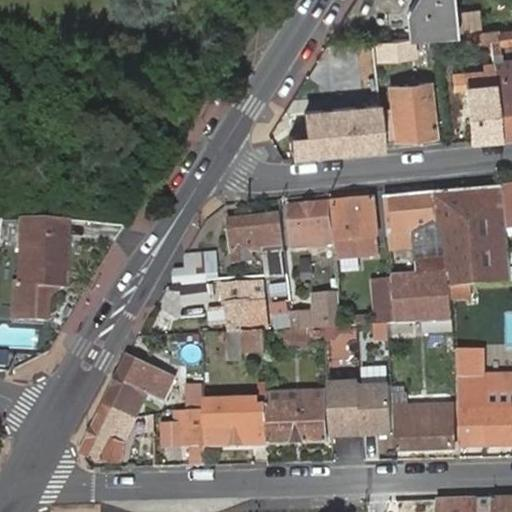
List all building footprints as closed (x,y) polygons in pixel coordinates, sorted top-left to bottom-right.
[(419,33),(434,32),(452,30),(463,29),(479,27),(477,11),(450,14),(449,0),(409,0),(404,10),(406,34),(419,33)] [(491,45),(489,26),(479,27),(463,29),(464,47),(491,45)] [(511,27),(498,29),(497,26),(489,26),(491,45),(492,52),(501,51),(500,44),(511,42),(511,27)] [(419,33),(420,49),(435,47),(434,32),(419,33)] [(406,34),(376,38),(377,55),(412,52),(411,50),(420,49),(419,33),(406,34)] [(493,62),(493,68),(511,65),(511,58),(493,60),(493,62)] [(493,68),(493,62),(484,62),(485,69),(452,73),(453,88),(466,88),(470,140),(500,137),(493,68)] [(500,137),(511,135),(511,65),(493,68),(500,137)] [(384,135),(384,140),(417,136),(416,126),(433,125),(429,82),(390,85),(392,106),(381,108),(384,135)] [(357,98),(293,105),(298,155),(385,146),(384,140),(384,135),(381,108),(380,98),(357,101),(357,98)] [(416,126),(417,136),(434,134),(433,125),(416,126)] [(511,185),(503,187),(507,225),(511,224),(511,185)] [(398,323),(453,321),(451,287),(471,286),(498,284),(511,282),(511,275),(511,269),(508,237),(507,225),(503,187),(387,198),(392,250),(417,248),(419,274),(395,277),(398,323)] [(338,242),(340,258),(379,255),(375,200),(335,203),(338,232),(338,242)] [(294,235),(334,233),(332,204),(289,207),(294,235)] [(281,213),(281,212),(228,219),(232,262),(241,262),(255,261),(254,250),(271,248),(271,252),(265,252),(264,255),(267,277),(284,275),(282,252),(286,251),(281,213)] [(59,293),(61,225),(16,225),(13,289),(8,289),(7,324),(40,325),(40,303),(44,303),(53,295),(53,292),(59,293)] [(334,243),(334,233),(294,235),(294,247),(334,243)] [(183,257),(184,269),(179,269),(180,286),(200,285),(199,269),(209,268),(208,255),(183,257)] [(388,324),(398,323),(395,277),(369,278),(372,324),(388,324)] [(262,282),(248,283),(234,284),(234,289),(225,290),(228,324),(250,324),(251,331),(265,331),(267,330),(265,306),(264,294),(262,282)] [(498,284),(471,286),(471,295),(498,292),(498,284)] [(325,328),(341,327),(339,295),(322,297),(321,297),(322,313),(323,328),(325,328)] [(291,325),(291,315),(289,300),(275,301),(277,326),(291,325)] [(291,325),(292,329),(309,328),(308,313),(301,314),(300,300),(289,300),(291,313),(291,315),(291,325)] [(398,323),(388,324),(389,335),(454,332),(453,321),(398,323)] [(251,331),(242,332),(227,333),(223,333),(223,343),(228,343),(229,362),(243,362),(244,352),(266,350),(265,331),(251,331)] [(285,348),(305,348),(316,343),(315,338),(321,337),(320,332),(285,334),(285,348)] [(334,357),(359,354),(356,332),(332,335),(334,357)] [(105,403),(136,418),(150,391),(167,399),(177,379),(129,355),(105,403)] [(475,357),(458,357),(463,445),(511,444),(511,376),(476,379),(475,357)] [(319,385),(329,384),(328,372),(319,372),(319,385)] [(386,418),(394,418),(393,409),(393,408),(392,393),(392,377),(354,378),(355,394),(356,410),(330,411),(332,440),(387,438),(386,418)] [(268,443),(267,406),(267,402),(267,400),(267,385),(257,385),(258,407),(204,409),(205,445),(268,443)] [(267,406),(268,443),(327,440),(326,410),(325,399),(312,400),(311,390),(311,387),(298,388),(298,391),(298,400),(267,402),(267,406)] [(186,410),(203,409),(202,388),(185,388),(186,410)] [(312,400),(325,399),(325,398),(325,389),(311,390),(312,400)] [(267,400),(267,402),(298,400),(298,391),(267,392),(267,400)] [(393,409),(394,418),(396,418),(396,426),(399,426),(401,449),(454,447),(452,405),(408,407),(408,395),(393,395),(393,408),(393,409)] [(105,403),(82,450),(100,461),(120,461),(120,459),(124,445),(136,418),(105,403)] [(195,446),(195,466),(206,466),(205,445),(204,409),(203,409),(186,410),(180,410),(181,412),(173,413),(173,424),(181,424),(181,428),(183,446),(195,446)] [(164,447),(183,446),(181,428),(163,429),(164,447)] [(511,511),(511,497),(478,498),(478,511),(511,511)] [(478,511),(478,498),(437,500),(437,511),(478,511)]
